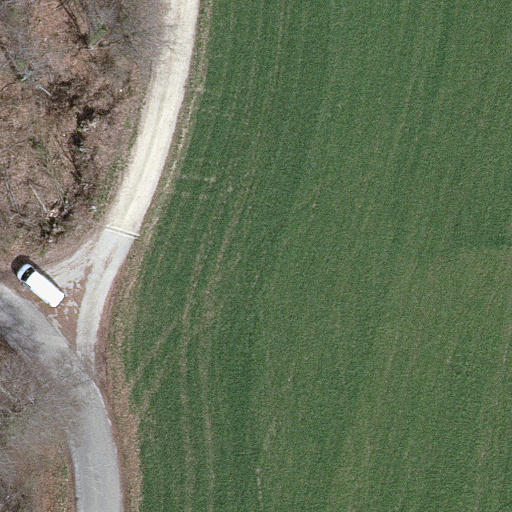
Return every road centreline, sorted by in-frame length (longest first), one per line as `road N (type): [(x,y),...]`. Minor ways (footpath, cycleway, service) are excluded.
road 1 (track): [(181,0),(168,82),(133,197),(41,345)]
road 2 (unclassified): [(98,511),(77,402),(41,345),(0,308)]
